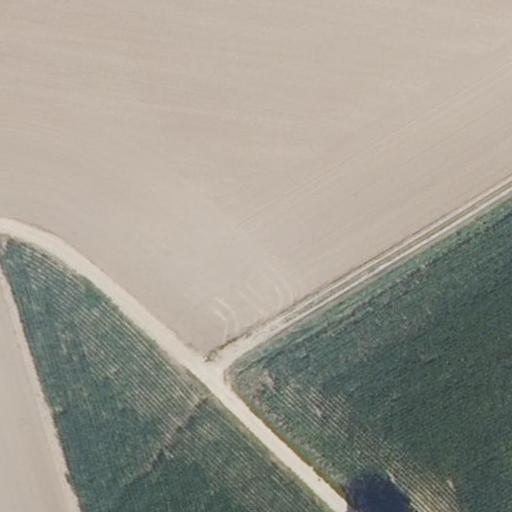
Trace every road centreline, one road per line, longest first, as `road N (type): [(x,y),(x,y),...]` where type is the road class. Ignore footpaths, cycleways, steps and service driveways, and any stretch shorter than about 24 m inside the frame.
road 1 (track): [(354,511),(86,265),(0,226)]
road 2 (track): [(211,374),(511,184)]
